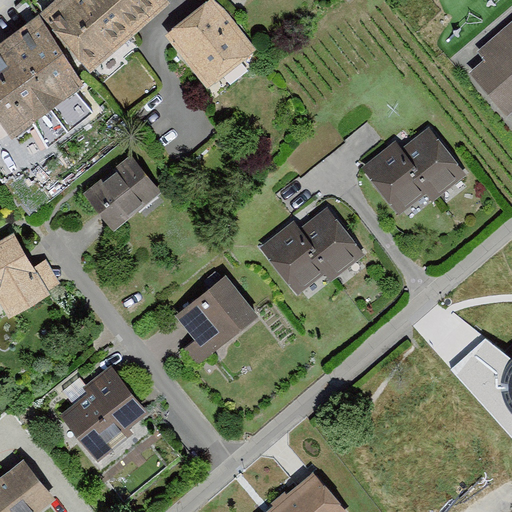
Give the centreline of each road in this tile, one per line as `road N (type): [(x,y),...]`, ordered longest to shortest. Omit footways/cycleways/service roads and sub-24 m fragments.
road 1 (residential): [(183,511),(511,230)]
road 2 (unknown): [(433,297),(333,171)]
